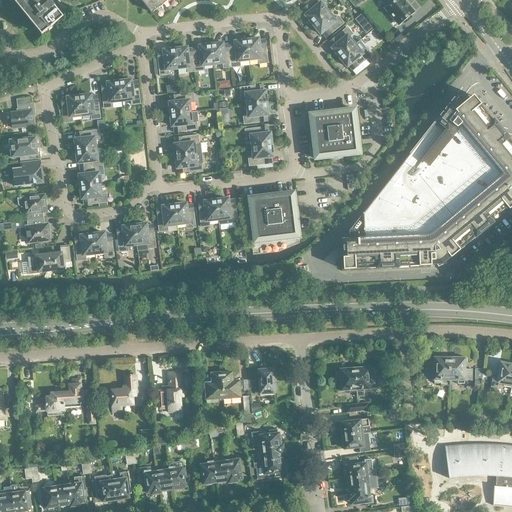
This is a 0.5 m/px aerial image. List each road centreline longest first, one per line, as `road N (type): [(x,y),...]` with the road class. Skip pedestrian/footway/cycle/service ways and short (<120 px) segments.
road 1 (secondary): [(511,315),(363,310),(0,330)]
road 2 (residential): [(504,54),(462,80),(317,252),(316,264),(322,274),(347,278),(461,273),(511,235)]
road 3 (residential): [(138,47),(42,87),(65,213),(126,207),(160,182)]
road 4 (residential): [(0,359),(303,339)]
road 5 (residential): [(303,339),(401,331),(511,337)]
road 6 (residential): [(292,171),(360,166),(377,145),(365,77)]
road 7 (residential): [(315,497),(303,339)]
road 8 (residential): [(138,47),(142,33),(274,18)]
road 9 (residential): [(160,182),(138,47)]
road 10 (residential): [(160,182),(179,189),(292,171)]
